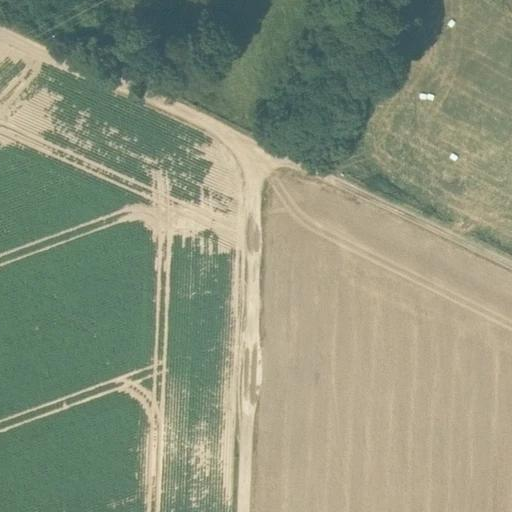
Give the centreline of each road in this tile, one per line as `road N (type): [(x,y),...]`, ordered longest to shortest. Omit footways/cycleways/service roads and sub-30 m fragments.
road 1 (track): [(257,149),(242,511)]
road 2 (unclassified): [(257,149),(0,29)]
road 3 (track): [(320,176),(511,267)]
